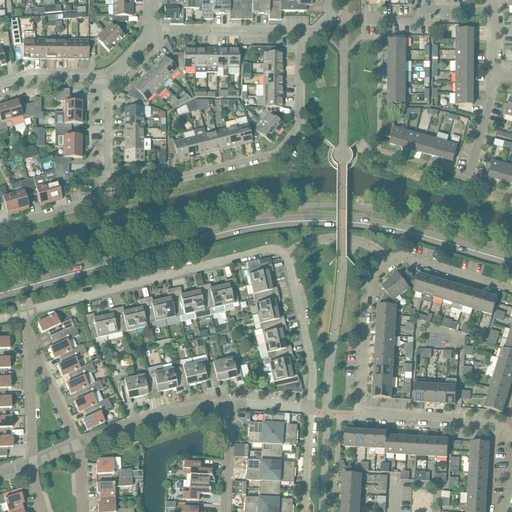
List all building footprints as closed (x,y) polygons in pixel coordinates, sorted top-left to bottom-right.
[(201,0),(169,0),(170,4),(164,4),(164,20),(170,20),(170,25),(183,25),(183,9),(201,9),(201,1),(201,0)] [(201,9),(201,20),(213,20),(213,14),(221,14),(221,0),(212,0),(212,1),(201,1),(201,9)] [(221,0),(221,14),(229,14),(229,20),(241,20),(241,1),(230,1),(229,0),(221,0)] [(241,1),(241,20),(252,20),(252,15),(261,15),(260,0),(252,0),(252,2),(241,1)] [(260,0),(261,15),(269,15),(269,20),(280,20),(281,20),(281,16),(281,11),(280,11),(281,2),(269,2),(269,0),(260,0)] [(293,0),(293,2),(281,2),(280,11),(281,11),(306,11),(306,6),(312,6),(311,0),(293,0)] [(113,5),(113,16),(127,16),(127,17),(132,17),(132,5),(113,5)] [(55,13),(54,6),(43,7),(44,14),(55,13)] [(111,23),(103,31),(117,45),(125,37),(115,27),(119,23),(127,23),(127,17),(127,16),(113,16),(111,23)] [(58,27),(55,29),(56,33),(58,35),(62,35),(64,33),(64,29),(62,27),(58,27)] [(456,29),(456,40),(473,40),(473,29),(456,29)] [(18,31),(12,32),(14,46),(20,45),(18,31)] [(88,40),(88,54),(94,54),(94,46),(99,42),(109,53),(117,45),(103,31),(95,39),(89,40),(88,40)] [(8,33),(1,33),(3,47),(9,46),(8,33)] [(23,40),(23,59),(34,59),(34,40),(23,40)] [(34,40),(34,59),(45,59),(45,40),(34,40)] [(45,40),(45,59),(55,59),(56,40),(45,40)] [(56,40),(55,59),(66,60),(66,40),(56,40)] [(66,40),(66,60),(77,60),(77,40),(66,40)] [(77,40),(77,60),(88,60),(88,54),(88,40),(77,40)] [(388,40),(388,51),(405,51),(405,40),(388,40)] [(473,51),(473,40),(456,40),(456,51),(473,51)] [(275,47),(249,47),(249,53),(254,53),(263,53),(263,64),(283,64),(283,53),(275,53),(275,47)] [(184,53),(174,53),(182,72),(184,71),(184,68),(195,68),(195,49),(184,49),(184,53)] [(195,68),(195,74),(206,74),(206,68),(206,49),(195,49),(195,68)] [(206,68),(206,73),(217,73),(217,68),(217,49),(206,49),(206,68)] [(217,49),(217,68),(223,68),(223,77),(227,77),(227,74),(227,68),(228,49),(217,49)] [(227,68),(227,74),(239,74),(239,49),(228,49),(227,68)] [(405,62),(405,51),(388,51),(388,62),(405,62)] [(473,62),(473,51),(456,51),(456,62),(473,62)] [(164,57),(156,64),(170,78),(178,70),(180,73),(182,72),(174,53),(168,60),(164,57)] [(388,73),(405,73),(405,62),(388,62),(388,73)] [(473,73),(473,62),(456,62),(456,73),(473,73)] [(156,64),(149,72),(162,86),(170,78),(156,64)] [(242,75),(250,75),(251,64),(242,64),(242,75)] [(263,64),(263,75),(283,75),(283,64),(263,64)] [(149,72),(141,80),(154,93),(158,97),(166,89),(162,86),(149,72)] [(405,84),(405,73),(388,73),(388,84),(405,84)] [(473,84),(473,73),(456,73),(456,83),(473,84)] [(263,75),(263,86),(282,86),(283,75),(263,75)] [(136,91),(129,97),(148,105),(149,104),(147,101),(154,93),(141,80),(133,88),(136,91)] [(456,94),(473,95),(473,84),(456,83),(456,94)] [(388,94),(405,95),(405,84),(388,84),(388,94)] [(263,86),(263,97),(282,97),(282,86),(263,86)] [(69,97),(69,89),(55,89),(55,102),(63,102),(63,113),(83,113),(83,102),(73,101),(73,99),(71,97),(69,97)] [(405,106),(405,95),(388,94),(388,105),(405,106)] [(473,105),(473,95),(456,94),(456,105),(473,105)] [(182,99),(177,101),(180,105),(183,104),(191,100),(191,99),(186,95),(182,99)] [(172,96),(170,99),(175,108),(176,107),(180,105),(177,101),(172,96)] [(125,107),(125,118),(144,118),(144,107),(147,107),(148,105),(129,97),(129,107),(125,107)] [(263,97),(263,108),(276,108),(282,108),(282,97),(263,97)] [(17,99),(6,102),(12,122),(13,126),(23,123),(23,121),(22,119),(23,118),(18,103),(17,99)] [(187,110),(188,113),(199,111),(197,101),(196,101),(185,106),(187,110)] [(208,101),(197,101),(199,111),(199,112),(210,109),(209,105),(208,105),(208,101)] [(0,134),(6,133),(7,131),(5,123),(12,122),(6,102),(0,104),(0,134)] [(21,103),(18,103),(23,118),(22,119),(23,121),(34,118),(34,112),(34,103),(23,106),(23,104),(21,103)] [(181,108),(177,111),(178,116),(188,113),(187,110),(185,106),(181,108)] [(264,112),(258,119),(260,121),(262,122),(262,123),(277,135),(285,126),(273,117),(276,114),(276,108),(263,108),(263,111),(264,112)] [(55,130),(69,130),(69,124),(83,124),(83,113),(63,113),(55,113),(56,117),(56,123),(55,124),(55,130)] [(125,118),(125,129),(144,129),(144,118),(125,118)] [(384,136),(391,138),(390,144),(400,147),(405,131),(394,128),(394,119),(384,119),(384,136)] [(235,120),(224,123),(226,129),(231,148),(241,145),(236,127),(235,120)] [(247,124),(251,139),(257,137),(259,134),(270,143),(277,135),(262,123),(262,122),(260,121),(255,128),(249,123),(247,124)] [(247,124),(236,127),(241,145),(252,143),(251,139),(247,124)] [(125,129),(124,140),(144,140),(144,129),(125,129)] [(204,129),(193,131),(195,137),(199,156),(210,153),(205,134),(204,129)] [(226,129),(216,132),(220,151),(231,148),(226,129)] [(43,130),(35,130),(36,147),(44,147),(43,130)] [(63,147),(83,147),(83,136),(69,136),(69,130),(55,130),(54,147),(63,147)] [(193,131),(182,134),(184,140),(189,158),(199,156),(195,137),(193,131)] [(415,134),(405,131),(400,147),(411,150),(415,134)] [(216,132),(205,134),(210,153),(220,151),(216,132)] [(421,153),(426,137),(415,134),(411,150),(421,153)] [(436,140),(426,137),(421,153),(432,156),(436,140)] [(124,140),(124,151),(144,151),(150,151),(150,140),(144,140),(124,140)] [(184,140),(173,142),(173,143),(176,155),(178,161),(189,158),(184,140)] [(442,159),(447,142),(436,140),(432,156),(442,159)] [(457,145),(447,142),(442,159),(453,162),(457,145)] [(54,157),(54,164),(68,164),(68,158),(83,158),(83,147),(63,147),(63,158),(54,157)] [(124,151),(124,162),(144,162),(144,151),(124,151)] [(499,181),(503,164),(492,161),(488,178),(499,181)] [(68,173),(68,164),(54,164),(54,177),(54,180),(55,182),(56,181),(58,186),(68,183),(68,181),(72,181),(72,174),(68,173)] [(509,184),(511,172),(511,166),(503,164),(499,181),(509,184)] [(44,176),(27,180),(31,194),(37,192),(40,206),(51,203),(45,180),(44,176)] [(62,200),(58,186),(56,181),(55,182),(54,180),(54,177),(45,180),(51,203),(62,200)] [(11,185),(13,193),(18,212),(29,209),(25,195),(31,194),(27,180),(11,185)] [(0,187),(0,201),(3,201),(7,215),(18,212),(13,193),(7,194),(4,186),(0,187)] [(260,267),(247,270),(251,285),(270,281),(268,273),(273,272),(270,258),(259,261),(260,267)] [(398,274),(390,280),(401,295),(410,289),(408,287),(412,286),(410,278),(403,280),(398,274)] [(418,277),(410,278),(412,286),(415,285),(413,292),(423,295),(429,277),(419,274),(418,277)] [(423,295),(421,300),(431,303),(433,298),(438,280),(429,277),(423,295)] [(238,303),(235,289),(233,279),(226,280),(227,285),(219,287),(223,306),(238,303)] [(390,280),(381,287),(385,293),(382,299),(390,302),(391,300),(392,301),(401,295),(390,280)] [(438,280),(433,298),(443,300),(448,283),(438,280)] [(270,281),(251,285),(254,300),(278,294),(277,287),(272,289),(270,281)] [(448,283),(443,300),(453,303),(458,286),(448,283)] [(225,313),(223,306),(219,287),(211,289),(210,284),(203,285),(210,316),(225,313)] [(198,292),(190,294),(194,313),(196,319),(210,316),(203,285),(196,287),(198,292)] [(453,303),(451,308),(461,311),(462,306),(468,289),(458,286),(453,303)] [(196,320),(196,319),(194,313),(190,294),(182,296),(180,288),(173,289),(180,316),(181,323),(196,320)] [(168,299),(161,301),(165,320),(180,316),(173,289),(166,291),(168,299)] [(461,311),(461,312),(470,315),(472,309),(478,292),(468,289),(462,306),(461,311)] [(478,292),(472,309),(482,312),(487,295),(478,292)] [(278,294),(254,300),(257,315),(277,310),(275,302),(280,301),(278,294)] [(487,295),(482,312),(492,315),(498,298),(487,295)] [(151,323),(165,320),(161,301),(153,302),(152,297),(145,299),(151,326),(151,323)] [(140,309),(132,310),(136,330),(151,326),(145,299),(138,301),(140,309)] [(378,305),(377,315),(396,316),(396,306),(388,305),(390,302),(382,299),(379,305),(378,305)] [(122,333),(136,330),(132,310),(124,312),(123,307),(116,309),(122,333)] [(110,315),(103,317),(107,336),(122,333),(116,309),(109,310),(110,315)] [(277,310),(257,315),(261,329),(285,324),(283,317),(278,318),(277,310)] [(92,340),(107,336),(103,317),(95,319),(94,314),(86,316),(92,340)] [(55,315),(37,323),(42,333),(47,331),(51,339),(75,328),(71,319),(60,324),(55,315)] [(377,315),(377,325),(395,326),(396,316),(377,315)] [(448,320),(445,328),(449,329),(455,331),(457,324),(452,322),(452,321),(448,320)] [(261,329),(254,331),(255,336),(262,335),(264,344),(283,340),(282,332),(287,331),(285,324),(261,329)] [(377,325),(376,336),(395,337),(395,326),(377,325)] [(55,346),(49,349),(54,359),(59,357),(59,356),(72,351),(72,350),(67,341),(78,336),(75,328),(51,339),(55,346)] [(208,337),(207,331),(199,333),(200,339),(208,337)] [(376,336),(375,346),(394,347),(395,337),(376,336)] [(0,358),(3,358),(3,350),(9,349),(9,338),(0,338),(0,358)] [(283,340),(264,344),(268,358),(292,353),(290,346),(285,347),(283,340)] [(63,364),(57,367),(62,377),(68,375),(67,374),(80,369),(80,368),(76,359),(87,354),(83,345),(72,350),(72,351),(59,356),(59,357),(63,364)] [(375,346),(375,356),(393,357),(394,347),(375,346)] [(502,348),(499,358),(511,362),(511,351),(505,349),(502,348)] [(268,358),(262,360),(264,366),(269,364),(271,373),(290,369),(288,361),(293,360),(292,353),(268,358)] [(206,355),(191,359),(192,365),(197,384),(205,382),(206,390),(213,388),(207,361),(206,355)] [(375,356),(374,367),(393,367),(393,357),(375,356)] [(237,357),(222,361),(227,380),(234,378),(236,383),(243,381),(242,380),(239,365),(239,364),(238,360),(237,357)] [(0,377),(4,378),(4,369),(10,369),(10,358),(3,358),(0,358),(0,377)] [(511,362),(499,358),(496,368),(511,373),(511,362)] [(182,367),(178,368),(183,392),(190,391),(189,386),(197,384),(192,365),(191,359),(181,361),(182,367)] [(207,361),(213,388),(220,387),(219,382),(227,380),(222,361),(208,364),(207,361)] [(71,382),(65,385),(70,395),(76,393),(76,392),(88,386),(84,377),(95,372),(91,363),(80,368),(80,369),(67,374),(68,375),(71,382)] [(246,365),(240,367),(243,378),(249,377),(246,365)] [(489,366),(485,376),(493,378),(511,383),(511,379),(511,373),(496,368),(489,366)] [(374,367),(374,377),(392,378),(393,367),(374,367)] [(178,368),(163,371),(167,390),(175,389),(176,394),(183,392),(178,368)] [(290,369),(271,373),(274,388),(284,386),(285,392),(293,393),(291,384),(299,383),(297,375),(292,377),(290,369)] [(163,371),(148,375),(154,399),(161,397),(160,392),(167,390),(163,371)] [(148,375),(134,378),(138,397),(146,396),(147,401),(154,399),(148,375)] [(0,397),(5,398),(5,397),(5,389),(11,389),(10,377),(4,378),(0,377),(0,397)] [(374,377),(373,387),(392,388),(392,378),(374,377)] [(134,378),(119,382),(124,406),(132,404),(130,399),(138,397),(134,378)] [(493,378),(490,388),(508,394),(511,383),(493,378)] [(79,400),(74,403),(78,413),(84,411),(84,410),(96,404),(92,395),(103,389),(102,386),(106,384),(103,379),(99,381),(95,383),(88,386),(76,392),(76,393),(79,400)] [(414,400),(413,402),(424,403),(425,384),(425,381),(415,380),(415,381),(414,384),(414,400)] [(446,385),(444,404),(455,405),(456,386),(456,380),(446,380),(446,385)] [(425,384),(424,403),(434,403),(435,385),(425,384)] [(435,385),(434,403),(444,404),(446,385),(435,385)] [(373,387),(372,398),(391,399),(392,388),(373,387)] [(490,388),(487,398),(505,403),(508,394),(490,388)] [(0,417),(5,417),(5,409),(11,409),(11,397),(5,397),(5,398),(0,397),(0,417)] [(487,398),(484,408),(486,408),(502,413),(505,403),(487,398)] [(88,418),(82,421),(87,431),(105,422),(100,413),(111,407),(107,399),(96,404),(84,410),(84,411),(88,418)] [(250,423),(249,433),(273,434),(274,415),(264,415),(263,423),(250,423)] [(274,415),(273,434),(297,436),(297,425),(284,425),(284,416),(274,415)] [(0,437),(6,437),(6,428),(12,428),(12,417),(5,417),(0,417),(0,437)] [(344,447),(355,447),(356,429),(345,428),(344,447)] [(355,447),(365,448),(366,430),(356,429),(355,447)] [(365,448),(375,449),(376,430),(366,430),(365,448)] [(375,449),(375,453),(385,454),(386,436),(387,436),(387,431),(376,430),(375,449)] [(262,444),(261,452),(272,453),(273,434),(249,433),(249,443),(262,444)] [(273,434),(272,453),(282,453),(283,445),(296,446),(297,436),(273,434)] [(0,457),(7,457),(6,448),(13,448),(12,436),(6,437),(0,437),(0,457)] [(386,436),(385,454),(396,455),(397,436),(387,436),(386,436)] [(397,436),(396,455),(406,455),(407,437),(397,436)] [(417,437),(407,437),(406,455),(416,456),(417,437)] [(417,437),(416,456),(426,456),(427,438),(417,437)] [(437,439),(427,438),(426,456),(436,457),(437,439)] [(447,458),(448,441),(448,439),(437,439),(436,457),(447,458)] [(470,442),(470,452),(488,454),(489,443),(470,442)] [(247,470),(271,471),(272,453),(261,452),(261,460),(248,460),(247,470)] [(470,452),(469,463),(488,464),(488,454),(470,452)] [(282,462),(282,453),(272,453),(271,471),(295,473),(295,462),(282,462)] [(96,471),(93,471),(94,480),(132,478),(142,478),(142,472),(132,472),(132,470),(120,470),(113,470),(113,459),(98,460),(98,466),(96,466),(96,471)] [(191,474),(191,481),(215,483),(215,481),(214,477),(213,476),(213,470),(201,470),(201,463),(185,462),(184,474),(191,474)] [(469,473),(487,474),(488,464),(469,463),(469,473)] [(260,481),(259,489),(270,490),(271,471),(247,470),(246,480),(260,481)] [(271,471),(270,490),(280,491),(281,482),(294,483),(295,473),(271,471)] [(415,472),(415,481),(420,481),(425,481),(425,473),(421,472),(415,472)] [(343,473),(342,484),(361,485),(361,474),(343,473)] [(487,484),(487,474),(469,473),(468,483),(487,484)] [(132,487),(132,478),(94,480),(94,489),(97,489),(97,494),(99,494),(99,499),(115,499),(114,487),(132,487)] [(215,485),(215,483),(191,481),(190,488),(184,488),(183,500),(199,501),(200,494),(212,495),(212,489),(214,488),(215,485)] [(468,483),(467,493),(486,494),(487,484),(468,483)] [(361,485),(342,484),(342,494),(360,495),(361,485)] [(0,504),(5,503),(8,511),(14,511),(23,509),(21,504),(24,503),(22,498),(25,498),(22,489),(0,495),(0,504)] [(245,507),(269,509),(270,490),(259,489),(259,498),(246,497),(245,507)] [(280,499),(280,491),(270,490),(269,509),(292,510),(293,500),(280,499)] [(460,493),(460,503),(467,503),(486,505),(486,495),(467,493),(460,493)] [(360,505),(360,495),(342,494),(341,504),(360,505)] [(95,510),(95,511),(133,511),(133,509),(115,510),(115,499),(99,499),(100,505),(97,505),(98,510),(95,510)] [(485,511),(486,505),(467,503),(466,511),(485,511)]
